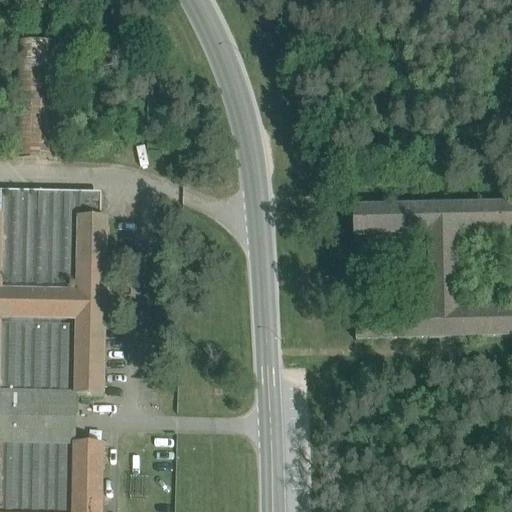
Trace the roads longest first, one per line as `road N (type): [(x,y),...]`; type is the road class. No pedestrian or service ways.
road 1 (tertiary): [(194,0),(233,85),(252,157),(272,511)]
road 2 (unknown): [(0,184),(134,190),(258,237)]
